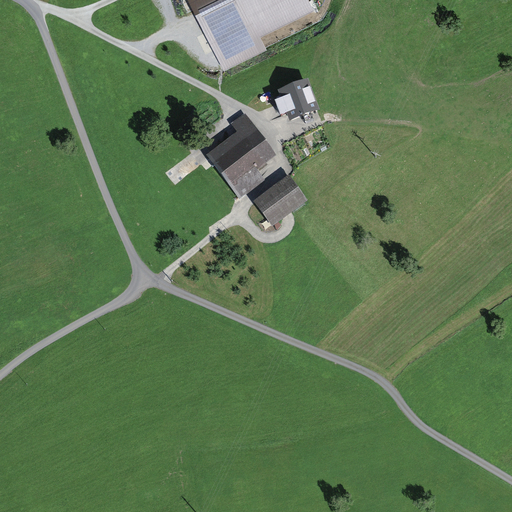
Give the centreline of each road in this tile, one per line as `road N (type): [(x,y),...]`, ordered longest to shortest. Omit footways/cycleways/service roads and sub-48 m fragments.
road 1 (unclassified): [(145,276),(369,373),(423,427),(511,481)]
road 2 (unclassified): [(33,8),(145,276)]
road 3 (unclassified): [(145,276),(125,297),(0,375)]
